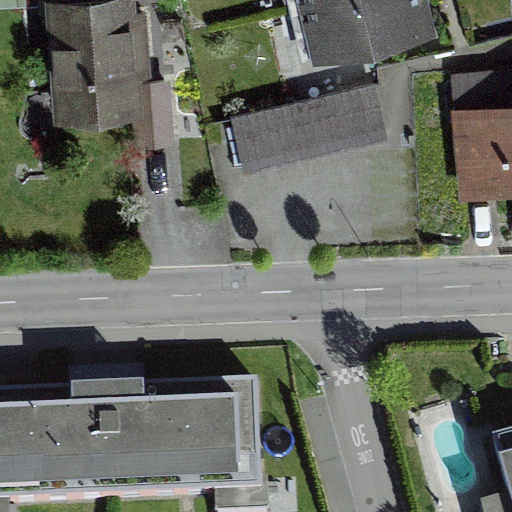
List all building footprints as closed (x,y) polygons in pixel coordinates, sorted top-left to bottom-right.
[(131,0),(52,0),(60,116),(135,110),(137,143),(169,141),(165,78),(137,80),(131,0)] [(430,26),(424,0),(303,0),(298,1),(311,54),(430,26)] [(382,93),(228,126),(240,181),(394,148),(382,93)] [(511,100),(448,105),(455,205),(511,201),(511,100)] [(273,391),(0,397),(0,511),(276,505),(273,391)] [(511,441),(502,444),(511,481),(511,441)]
